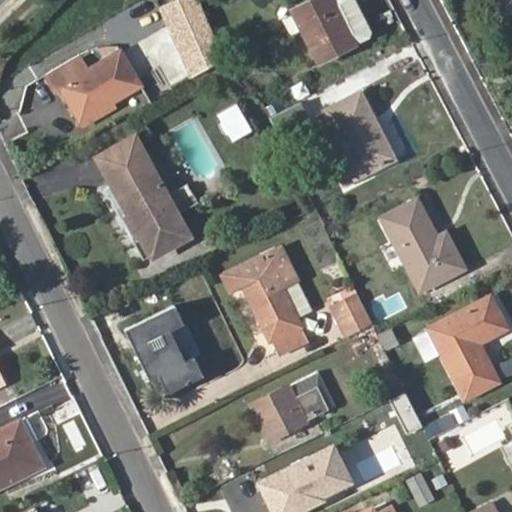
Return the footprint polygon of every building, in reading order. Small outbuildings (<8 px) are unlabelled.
[(315,0),(290,13),(314,66),(350,47),(327,0),(315,0)] [(164,34),(181,63),(212,45),(195,17),(164,34)] [(181,63),(190,79),(223,61),(212,45),(181,63)] [(45,79),(52,91),(58,88),(78,121),(136,86),(117,53),(85,71),(78,60),(45,79)] [(320,115),(342,156),(328,163),(342,187),(391,162),(357,96),(320,115)] [(296,105),(269,119),(278,138),(305,123),(296,105)] [(131,139),(95,159),(116,196),(127,215),(124,216),(137,240),(141,238),(151,256),(186,235),(174,215),(163,196),(131,139)] [(196,202),(185,183),(163,196),(174,215),(196,202)] [(378,220),(415,293),(460,270),(443,236),(433,241),(414,203),(378,220)] [(252,293),(247,296),(270,340),(272,339),(279,353),(306,339),(295,316),(279,285),(294,278),(279,246),(221,273),(229,291),(242,285),(247,283),(252,293)] [(279,285),(295,316),(309,309),(294,278),(279,285)] [(247,283),(242,285),(247,296),(252,293),(247,283)] [(358,298),(336,310),(340,318),(362,306),(358,298)] [(428,333),(464,402),(495,386),(475,348),(504,333),(488,302),(428,333)] [(173,305),(124,328),(132,346),(137,344),(141,353),(137,355),(148,378),(157,373),(165,392),(201,374),(192,356),(183,361),(168,329),(177,324),(173,316),(178,313),(173,305)] [(362,306),(340,318),(349,336),(351,335),(371,325),(362,306)] [(177,324),(182,322),(178,313),(173,316),(177,324)] [(384,350),(371,325),(351,335),(364,360),(384,350)] [(132,346),(137,355),(141,353),(137,344),(132,346)] [(319,372),(290,386),(295,397),(317,385),(329,409),(336,405),(319,372)] [(290,386),(251,405),(268,440),(329,409),(317,385),(295,397),(290,386)] [(365,406),(390,399),(386,386),(361,394),(365,406)] [(430,435),(455,427),(451,415),(426,423),(430,435)] [(0,431),(0,487),(42,468),(20,422),(0,431)] [(330,447),(259,482),(274,511),(289,511),(337,489),(324,462),(335,457),(330,447)] [(419,507),(435,499),(421,471),(405,479),(419,507)]
